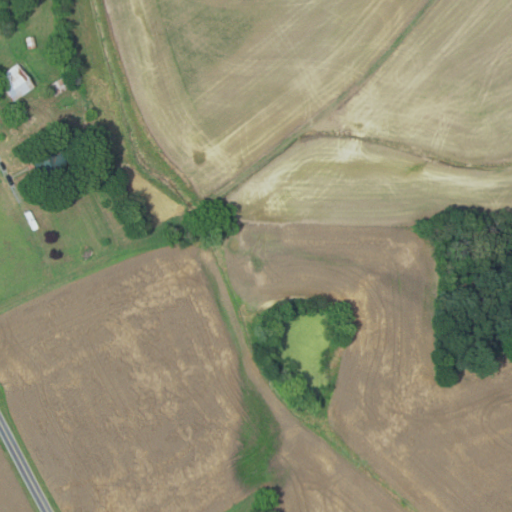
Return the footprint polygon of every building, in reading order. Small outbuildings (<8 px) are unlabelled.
[(34,37),(36,49),(28,51),(26,38),(34,37)] [(14,102),(0,81),(0,77),(18,64),(35,87),(14,102)] [(62,77),(70,87),(56,97),(49,86),(62,77)] [(22,105),(29,114),(21,120),(14,112),(22,105)] [(45,176),(42,169),(36,171),(32,161),(37,159),(33,151),(50,143),(56,156),(63,153),(69,165),(45,176)] [(97,169),(91,173),(86,164),(92,160),(97,169)]
